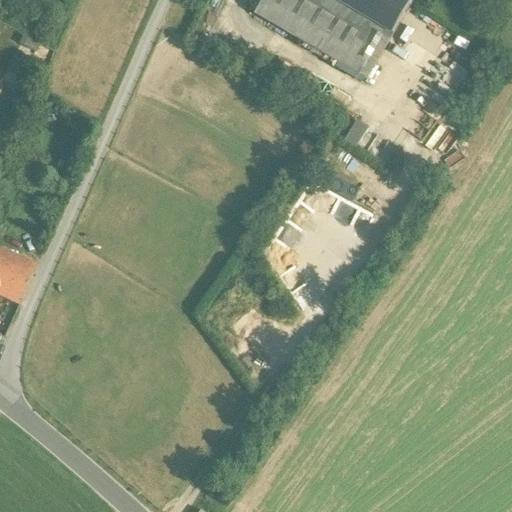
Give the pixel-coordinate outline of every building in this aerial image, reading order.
[(392,36),(329,0),(263,0),(255,16),(366,81),(392,36)] [(404,0),(329,0),(392,36),(411,4),(404,0)] [(452,62),(425,100),(443,112),(470,75),(452,62)] [(357,149),(367,127),(350,120),(341,142),(357,149)] [(351,203),(359,191),(338,178),(330,190),(351,203)] [(33,275),(0,260),(0,289),(22,300),(33,275)]
